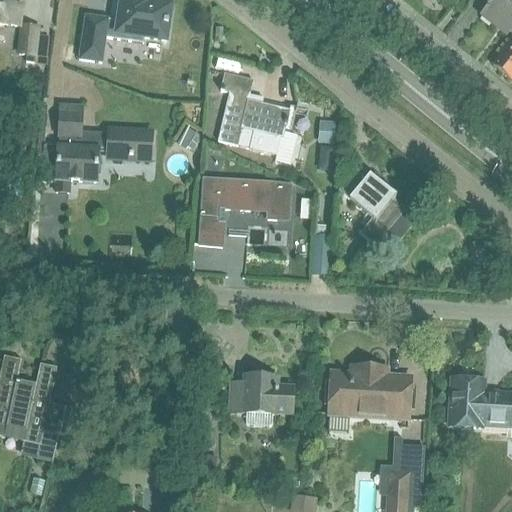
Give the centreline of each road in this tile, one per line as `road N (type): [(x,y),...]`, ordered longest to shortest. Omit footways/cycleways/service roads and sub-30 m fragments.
road 1 (residential): [(0,281),(511,309)]
road 2 (residential): [(511,228),(229,0)]
road 3 (secondary): [(290,0),(511,175)]
road 4 (unknown): [(187,292),(160,447),(73,511)]
road 5 (residential): [(511,115),(365,0)]
